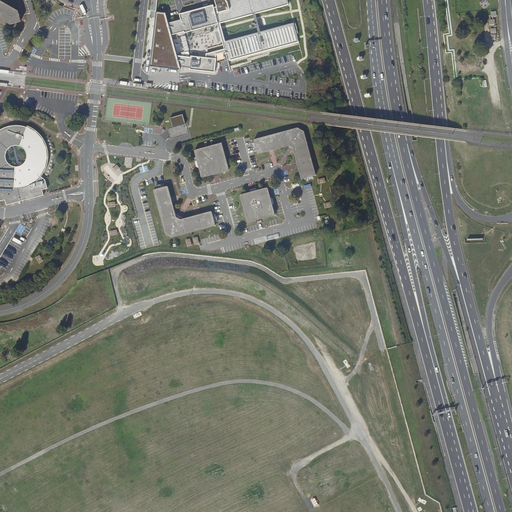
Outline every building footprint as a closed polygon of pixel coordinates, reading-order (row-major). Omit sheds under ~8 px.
[(0,0),(0,18),(10,25),(20,22),(21,21),(20,17),(18,11),(0,0)] [(215,0),(217,7),(215,7),(214,4),(180,13),(181,18),(169,22),(172,34),(185,31),(186,32),(219,23),(226,48),(226,49),(228,57),(230,57),(231,59),(299,42),(294,22),(226,39),(221,22),(289,4),(288,0),(215,0)] [(172,34),(169,22),(166,13),(157,12),(151,66),(181,69),(180,66),(191,67),(191,69),(215,71),(216,62),(220,63),(221,61),(229,59),(228,57),(226,48),(207,53),(207,57),(192,56),(192,57),(178,55),(172,34)] [(183,114),(170,117),(173,127),(185,123),(183,114)] [(0,201),(5,200),(6,205),(44,195),(42,190),(47,189),(48,188),(45,180),(41,177),(42,175),(43,173),(45,171),(46,169),(46,167),(47,165),(48,163),(48,161),(48,159),(49,156),(49,154),(48,152),(48,149),(47,147),(47,145),(46,143),(45,141),(44,139),(43,137),(41,135),(40,134),(38,132),(36,131),(34,129),(33,128),(31,127),(28,126),(27,125),(27,127),(26,127),(24,126),(22,126),(20,126),(17,125),(15,125),(13,126),(11,126),(9,126),(8,126),(7,127),(5,128),(3,128),(1,129),(0,129),(0,201)] [(304,131),(298,128),(254,139),(253,141),(257,153),(258,154),(269,151),(271,151),(274,150),(289,146),(291,147),(293,148),(293,149),(297,163),(297,166),(298,168),(301,179),(302,179),(315,176),(316,175),(304,131)] [(195,150),(194,151),(197,162),(198,168),(201,177),(202,178),(212,175),(216,174),(219,173),(228,171),(229,169),(222,144),(221,143),(195,150)] [(154,189),(153,191),(165,234),(171,238),(215,226),(215,225),(212,212),(211,211),(180,219),(178,218),(176,217),(172,202),(171,197),(168,187),(167,186),(154,189)] [(241,195),(240,196),(247,222),(248,222),(274,215),(275,214),(272,205),(271,201),(268,188),(267,188),(254,191),(241,195)]
